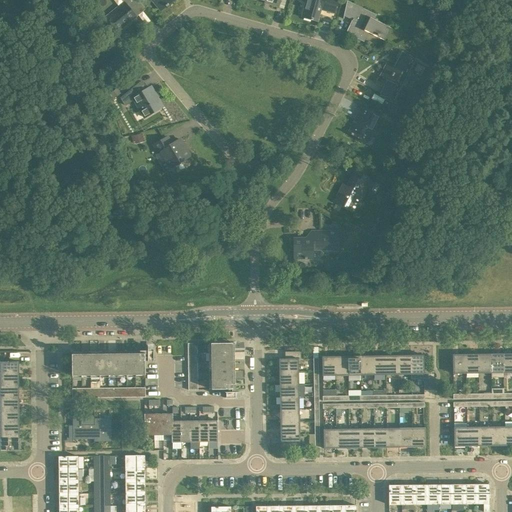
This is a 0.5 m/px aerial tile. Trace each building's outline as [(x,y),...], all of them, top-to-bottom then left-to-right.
[(131,11),(139,3),(136,0),(125,0),(105,17),(116,31),(122,25),(124,27),(136,17),(131,11)] [(168,6),(167,4),(172,0),(151,0),(160,10),(165,6),(166,7),(168,6)] [(318,13),(319,9),(334,13),(337,2),(330,0),(307,0),(306,5),(305,5),(301,17),(317,22),(319,13),(318,13)] [(376,15),(346,0),(343,19),(343,18),(344,16),(352,20),(345,33),(363,42),(368,32),(384,39),(389,28),(373,20),(376,15)] [(434,38),(439,44),(443,40),(439,35),(434,38)] [(402,53),(395,67),(388,64),(381,77),(389,81),(382,95),(392,100),(414,59),(401,52),(401,53),(402,53)] [(435,57),(432,63),(435,64),(439,66),(442,61),(438,59),(435,57)] [(144,108),(148,116),(162,107),(150,87),(137,95),(133,88),(120,98),(124,105),(134,100),(140,110),(144,108)] [(108,95),(112,100),(120,93),(116,88),(108,95)] [(348,133),(367,142),(380,117),(361,107),(348,133)] [(396,118),(392,127),(403,132),(407,124),(396,118)] [(143,140),(141,133),(133,136),(134,142),(143,140)] [(179,139),(168,146),(164,139),(153,145),(157,153),(160,152),(166,162),(169,160),(173,166),(191,156),(186,149),(185,149),(179,139)] [(354,211),(370,179),(354,171),(351,176),(354,178),(348,188),(342,185),(334,201),(354,211)] [(316,232),(316,238),(294,239),(294,259),(313,258),(312,249),(329,249),(338,249),(338,232),(316,232)] [(211,390),(233,389),(232,343),(210,343),(211,387),(211,390)] [(22,360),(22,359),(28,359),(28,352),(14,352),(14,360),(22,360)] [(285,352),(285,359),(279,359),(279,372),(298,371),(298,364),(301,364),(300,359),(301,359),(301,352),(285,352)] [(145,375),(145,354),(71,354),(72,376),(145,375)] [(478,355),(478,374),(490,374),(490,354),(478,355)] [(503,373),(503,354),(490,354),(490,374),(503,373)] [(511,373),(511,354),(503,354),(503,373),(511,373)] [(453,374),(465,374),(465,355),(452,355),(453,374)] [(465,355),(465,374),(478,374),(478,355),(465,355)] [(347,357),(347,376),(360,376),(360,356),(347,357)] [(360,356),(360,376),(373,375),(372,356),(360,356)] [(372,356),(373,375),(385,375),(385,356),(372,356)] [(385,356),(385,375),(398,375),(397,356),(385,356)] [(397,356),(398,375),(411,375),(410,356),(397,356)] [(424,374),(423,356),(410,356),(411,375),(411,379),(424,378),(424,390),(435,390),(434,378),(428,378),(428,373),(424,374)] [(322,376),(335,376),(335,357),(322,357),(322,376)] [(335,357),(335,376),(347,376),(347,357),(335,357)] [(18,362),(0,361),(0,374),(18,375),(18,362)] [(298,371),(279,372),(279,384),(299,384),(298,371)] [(18,375),(0,374),(0,387),(19,387),(18,375)] [(299,384),(279,384),(280,397),(299,396),(299,384)] [(19,387),(0,387),(0,399),(19,400),(19,387)] [(491,394),(491,399),(503,398),(504,394),(504,389),(495,389),(491,394)] [(299,396),(280,397),(280,410),(299,409),(299,396)] [(19,400),(0,399),(0,412),(19,412),(19,400)] [(299,409),(280,410),(280,422),(299,422),(299,409)] [(19,412),(0,412),(0,424),(19,425),(19,412)] [(144,435),(153,435),(153,414),(144,414),(144,435)] [(161,435),(161,414),(153,414),(153,435),(161,435)] [(161,414),(161,435),(171,435),(172,435),(171,421),(172,421),(172,414),(161,414)] [(94,440),(94,442),(112,442),(111,418),(94,419),(94,416),(80,416),(80,419),(73,419),(73,440),(94,440)] [(190,421),(190,442),(199,442),(199,420),(190,421)] [(199,420),(199,442),(208,442),(207,420),(199,420)] [(217,420),(207,420),(208,442),(218,442),(217,430),(217,420)] [(181,421),(172,421),(171,421),(172,435),(171,435),(171,443),(181,442),(181,421)] [(181,421),(181,442),(190,442),(190,421),(181,421)] [(299,422),(280,422),(280,435),(300,434),(299,422)] [(19,425),(0,424),(0,437),(19,438),(19,425)] [(480,446),(479,427),(467,428),(467,447),(480,446)] [(492,446),(492,427),(479,427),(480,446),(492,446)] [(505,446),(505,427),(492,427),(492,446),(505,446)] [(400,448),(399,428),(387,429),(387,448),(400,448)] [(412,447),(412,428),(399,428),(400,448),(412,447)] [(425,428),(412,428),(412,447),(425,447),(425,428)] [(454,447),(467,447),(467,428),(454,428),(454,447)] [(324,449),(337,449),(336,429),(323,430),(324,449)] [(349,448),(349,429),(336,429),(337,449),(349,448)] [(362,448),(361,429),(349,429),(349,448),(362,448)] [(374,448),(374,429),(361,429),(362,448),(374,448)] [(387,448),(387,429),(374,429),(374,448),(387,448)] [(300,447),(300,434),(280,435),(281,448),(300,447)] [(0,450),(19,450),(19,438),(0,437),(0,450)] [(125,456),(125,468),(145,468),(145,455),(125,456)] [(59,456),(59,469),(79,469),(78,456),(59,456)] [(145,481),(145,468),(125,468),(126,481),(145,481)] [(79,469),(59,469),(59,481),(79,481),(79,469)] [(79,481),(59,481),(59,494),(79,494),(79,481)] [(145,493),(145,481),(126,481),(126,493),(145,493)] [(463,485),(463,504),(476,504),(476,484),(463,485)] [(488,511),(488,484),(476,484),(476,504),(483,504),(483,511),(488,511)] [(389,505),(401,505),(401,485),(389,485),(389,505)] [(401,485),(401,505),(413,505),(413,485),(401,485)] [(413,485),(413,505),(426,505),(426,485),(413,485)] [(426,485),(426,505),(438,505),(438,485),(426,485)] [(438,485),(438,505),(451,504),(451,485),(438,485)] [(451,485),(451,504),(463,504),(463,485),(451,485)] [(145,505),(145,493),(126,493),(126,506),(145,505)] [(79,494),(59,494),(59,506),(79,506),(79,494)]
